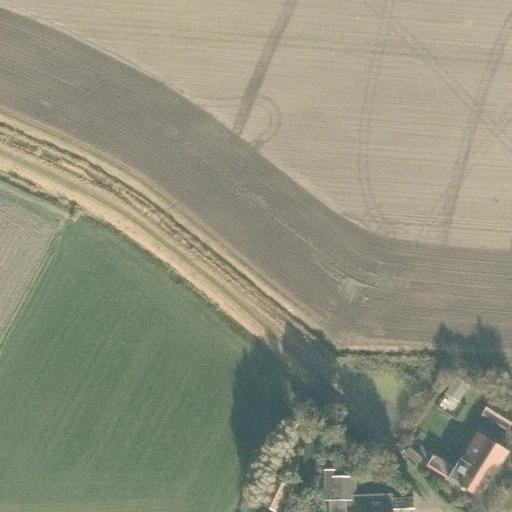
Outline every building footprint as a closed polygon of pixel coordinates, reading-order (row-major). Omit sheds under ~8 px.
[(460,402),(469,386),(456,378),(446,394),(460,402)] [(507,431),(511,422),(511,414),(492,401),(482,416),(507,431)] [(428,466),(450,480),(480,499),(509,453),(479,434),(457,469),(435,455),(428,466)] [(416,465),(422,459),(410,448),(404,454),(416,465)] [(414,499),(408,499),(408,490),(392,490),(393,494),(355,496),(354,480),(339,480),(339,471),(325,472),(326,501),(347,500),(347,511),(392,511),(393,511),(415,510),(414,499)] [(273,480),(260,505),(273,511),(280,511),(292,490),(273,480)]
